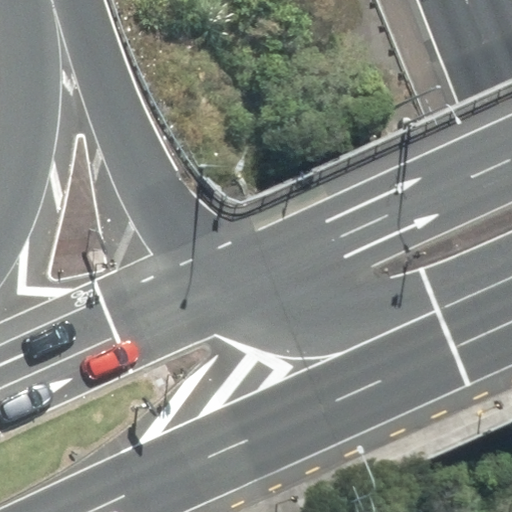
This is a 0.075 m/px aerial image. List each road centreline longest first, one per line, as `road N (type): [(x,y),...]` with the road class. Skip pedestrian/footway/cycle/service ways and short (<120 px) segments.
road 1 (primary): [(451,327),(328,400),(83,511)]
road 2 (motorway): [(235,286),(161,191),(76,0)]
road 3 (primary): [(235,286),(511,164)]
road 4 (primary): [(0,381),(235,286)]
road 5 (motorway): [(451,327),(343,334),(294,325),(235,286)]
road 6 (motorway): [(0,224),(29,86),(22,0)]
